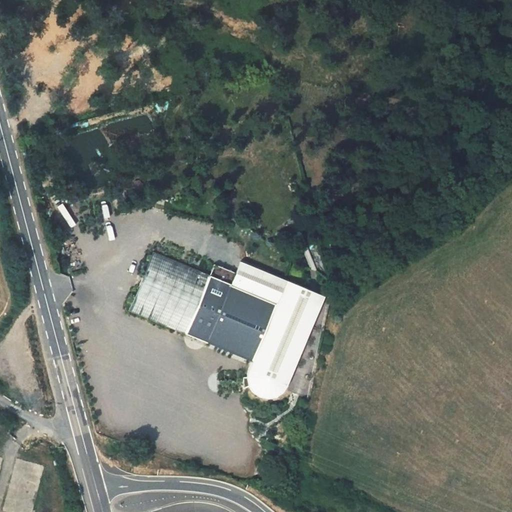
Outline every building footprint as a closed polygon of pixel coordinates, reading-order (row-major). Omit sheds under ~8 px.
[(104,212),(91,215),(95,237),(109,234),(104,212)] [(208,275),(152,252),(128,310),(183,334),(208,275)] [(238,261),(228,284),(275,303),(255,348),(246,369),(245,377),(246,385),(251,392),(257,396),(265,398),(273,397),(280,392),(284,385),(322,296),(238,261)] [(219,280),(208,275),(183,334),(193,338),(206,309),(219,280)] [(228,284),(219,280),(206,309),(217,314),(211,329),(255,348),(275,303),(228,284)]
